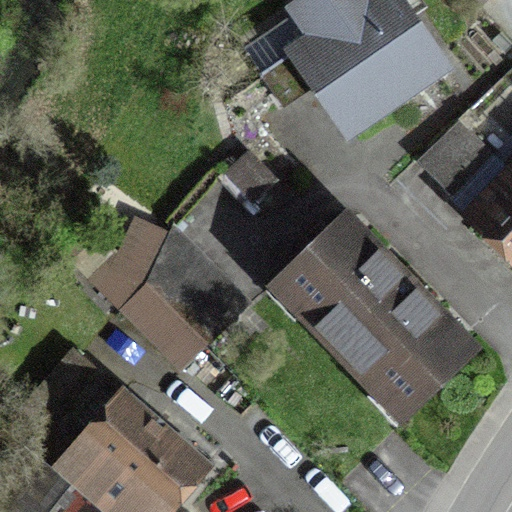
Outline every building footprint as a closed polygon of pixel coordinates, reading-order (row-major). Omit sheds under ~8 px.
[(244,48),(279,100),(312,77),(347,128),(439,66),(393,0),(372,0),(368,3),(365,0),(305,0),(296,7),(299,11),(244,48)] [(459,120),(417,160),(452,197),(495,157),(459,120)] [(511,173),(469,219),(511,259),(511,173)] [(342,217),(274,282),(406,418),(474,353),(342,217)] [(247,304),(172,228),(146,282),(207,344),(247,304)] [(98,376),(0,489),(0,511),(165,511),(203,466),(98,376)]
